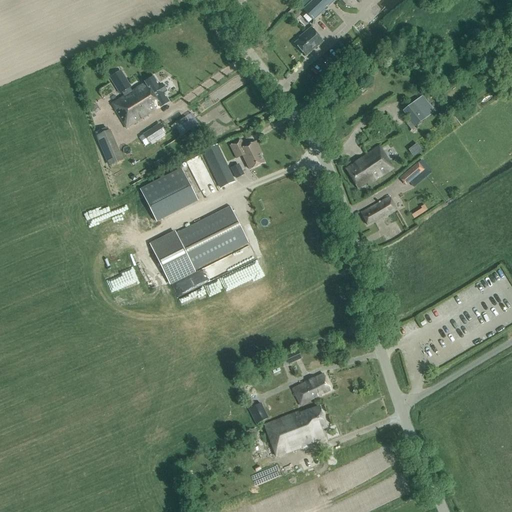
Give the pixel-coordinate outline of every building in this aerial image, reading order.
[(313,21),(335,0),(313,0),(302,10),(313,21)] [(305,57),(323,43),(311,28),(305,33),(306,35),(294,44),(305,57)] [(153,77),(132,91),(130,87),(131,87),(123,74),(115,79),(111,81),(119,94),(121,93),(124,91),(126,94),(123,97),(111,104),(126,128),(169,101),(153,77)] [(435,112),(422,96),(402,111),(408,119),(404,122),(411,130),(435,112)] [(160,126),(146,134),(149,142),(163,133),(160,126)] [(97,136),(109,165),(122,160),(109,131),(97,136)] [(256,142),(245,147),(241,140),(230,145),(237,159),(242,156),(249,170),(264,163),(260,154),(261,153),(256,142)] [(417,143),(409,149),(413,156),(421,150),(417,143)] [(238,180),(218,146),(204,153),(222,188),(238,180)] [(391,165),(382,151),(379,147),(346,169),(358,188),(391,165)] [(403,175),(409,183),(424,170),(418,163),(403,175)] [(181,169),(140,190),(156,222),(197,201),(181,169)] [(368,225),(391,212),(384,200),(361,213),(368,225)] [(111,213),(118,235),(145,227),(138,205),(111,213)] [(230,206),(176,234),(175,233),(150,246),(169,283),(194,270),(248,243),(230,206)] [(297,349),(284,355),(289,364),(301,358),(297,349)] [(323,374),(292,389),(300,405),(330,390),(323,374)] [(248,410),(255,425),(262,421),(268,418),(261,403),(259,404),(248,410)] [(299,412),(287,416),(265,425),(276,455),(324,438),(321,429),(326,427),(319,406),(300,413),(299,412)] [(255,428),(236,435),(238,442),(258,435),(255,428)]
